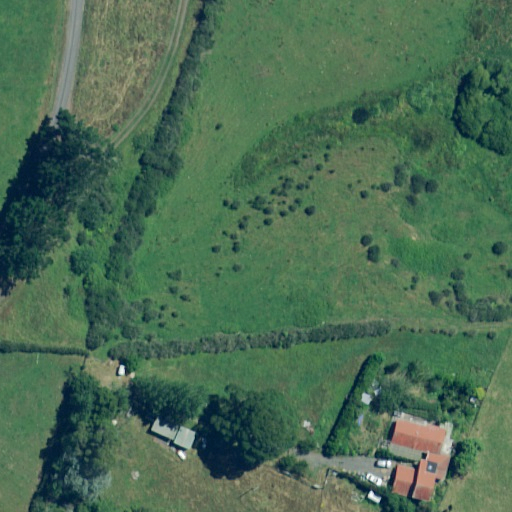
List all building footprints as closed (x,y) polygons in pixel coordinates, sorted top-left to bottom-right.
[(379,382),(367,376),(360,391),(372,396),(379,382)] [(444,427),(391,413),(384,441),(377,439),(374,452),(408,461),(407,468),(395,465),(387,493),(423,502),(430,477),(440,480),(446,457),(436,455),(444,427)] [(176,426),(155,417),(149,430),(170,440),(176,426)] [(193,433),(179,427),(172,444),(187,450),(193,433)] [(369,489),(363,497),(376,506),(381,498),(369,489)]
